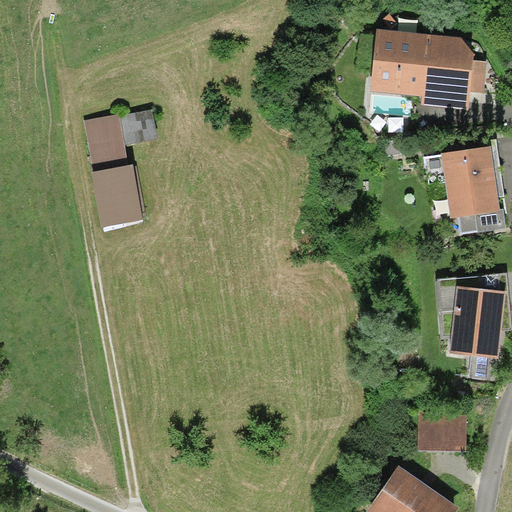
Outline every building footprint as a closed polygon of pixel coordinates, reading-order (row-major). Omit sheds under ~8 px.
[(485,94),(487,65),(475,63),(476,58),(462,41),(379,34),(374,93),(410,96),(424,97),(424,106),(471,110),(472,93),(485,94)] [(114,116),(119,141),(155,134),(150,109),(114,116)] [(95,163),(122,158),(119,141),(114,116),(87,122),(95,163)] [(425,159),(429,186),(447,183),(453,221),(459,220),(461,234),(476,232),(477,235),(507,230),(504,210),(500,210),(499,198),(506,197),(497,140),(448,148),(449,156),(425,159)] [(122,158),(95,163),(108,223),(144,216),(132,156),(122,158)] [(451,355),(472,358),(471,379),(492,381),(495,360),(498,360),(501,333),(511,331),(511,316),(508,274),(437,281),(442,339),(452,339),(451,355)] [(419,413),(419,452),(467,452),(467,413),(419,413)] [(402,467),(370,511),(458,511),(461,509),(402,467)]
